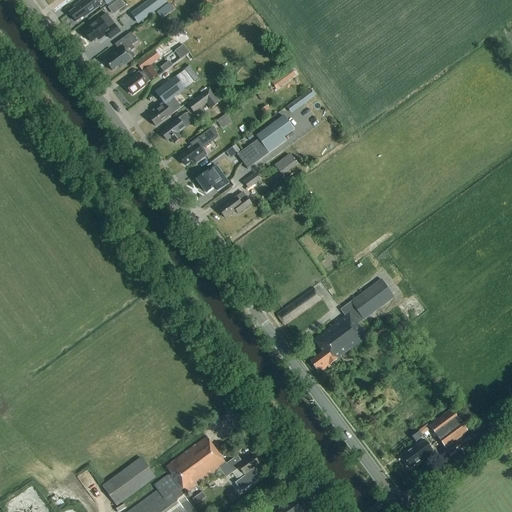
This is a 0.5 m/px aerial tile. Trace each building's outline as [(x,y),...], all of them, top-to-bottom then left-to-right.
[(77,8),(69,14),(76,23),(83,18),(84,18),(99,7),(100,8),(106,4),(107,5),(113,0),(82,0),(75,6),(77,8)] [(145,19),(166,3),(163,0),(149,0),(138,9),(145,19)] [(120,9),(115,3),(106,9),(111,16),(120,9)] [(90,29),(84,34),(91,43),(99,37),(101,39),(106,35),(110,40),(120,32),(109,19),(106,14),(99,19),(88,27),(90,29)] [(130,53),(130,52),(134,49),(132,46),(137,42),(130,33),(114,45),(118,50),(110,56),(111,57),(105,62),(112,72),(119,67),(120,69),(134,59),(134,56),(132,53),(130,53)] [(180,60),(189,54),(183,45),(174,51),(180,60)] [(142,72),(160,59),(154,51),(136,64),(142,72)] [(163,73),(172,66),(169,62),(160,69),(163,73)] [(158,76),(151,66),(141,73),(140,72),(130,80),(131,81),(125,85),(132,95),(158,76)] [(275,89),(282,84),(295,75),(290,68),(271,83),(275,89)] [(154,114),(148,118),(155,127),(172,115),(181,108),(174,99),(184,91),(194,83),(184,70),(174,78),(155,93),(163,103),(152,112),(154,114)] [(211,109),(220,103),(209,89),(187,106),(193,113),(207,103),(211,109)] [(315,96),(310,90),(300,98),(305,104),(315,96)] [(268,107),(262,111),(265,116),(271,112),(268,107)] [(191,123),(185,114),(178,120),(178,119),(166,128),(167,129),(160,134),(166,141),(170,139),(174,144),(181,139),(178,134),(185,128),(191,123)] [(221,126),(229,120),(226,115),(218,121),(221,126)] [(293,131),(283,117),(256,137),(259,140),(238,155),(248,169),(285,141),(283,138),(293,131)] [(188,152),(179,158),(185,166),(191,161),(192,163),(203,155),(200,150),(196,144),(186,151),(188,152)] [(225,150),(221,144),(217,147),(221,153),(225,150)] [(237,155),(241,153),(236,146),(232,149),(237,155)] [(281,177),(297,166),(289,155),(274,166),(281,177)] [(229,184),(216,165),(195,180),(205,194),(214,188),(217,192),(229,184)] [(248,190),(260,181),(255,173),(243,183),(248,190)] [(251,205),(242,193),(236,198),(235,196),(224,204),(225,205),(218,210),(225,219),(235,211),(238,215),(251,205)] [(322,371),(367,338),(357,324),(393,297),(380,280),(339,310),(344,317),(312,341),(322,353),(309,362),(316,371),(319,368),(322,371)] [(284,326),(321,300),(312,288),(276,314),(284,326)] [(374,340),(385,332),(381,327),(370,335),(374,340)] [(445,449),(467,432),(451,410),(428,427),(431,430),(445,449)] [(431,430),(428,427),(427,425),(419,431),(423,435),(431,430)] [(415,442),(422,437),(419,432),(412,437),(415,442)] [(157,491),(127,511),(194,511),(191,506),(182,494),(183,493),(184,494),(219,469),(225,478),(232,474),(238,469),(243,476),(244,476),(234,483),(241,493),(259,479),(253,470),(260,465),(252,454),(241,462),(237,456),(225,464),(206,437),(164,467),(171,476),(168,477),(167,475),(153,485),(157,491)] [(410,451),(402,457),(406,462),(406,465),(407,466),(409,467),(410,468),(411,469),(419,463),(420,464),(424,461),(424,460),(432,454),(422,441),(414,447),(410,450),(410,451)] [(116,506),(155,478),(141,458),(102,487),(116,506)] [(206,498),(202,493),(192,500),(196,506),(206,498)] [(276,511),(300,511),(293,502),(284,509),(283,508),(276,511)]
